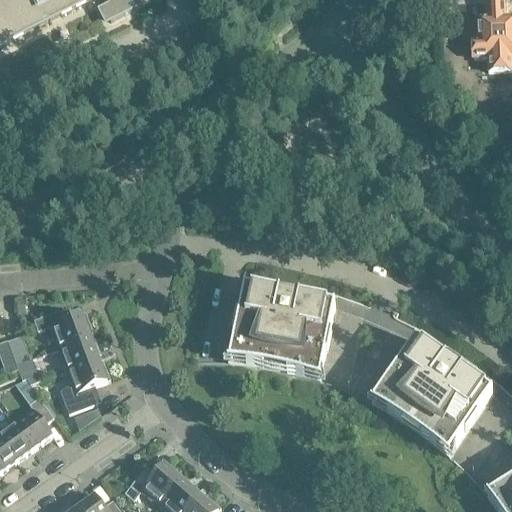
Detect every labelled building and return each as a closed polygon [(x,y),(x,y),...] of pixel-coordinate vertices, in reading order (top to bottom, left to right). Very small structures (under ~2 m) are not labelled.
[(0,0),(0,48),(74,10),(94,0),(105,0),(108,6),(104,8),(111,21),(109,22),(111,24),(158,0),(0,0)] [(478,43),(472,44),(473,61),(488,60),(489,74),(511,72),(511,57),(507,58),(506,30),(511,29),(511,10),(504,11),(504,3),(483,4),(484,20),(477,21),(478,43)] [(397,203),(382,185),(374,191),(390,210),(397,203)] [(245,292),(229,368),(239,369),(249,370),(258,371),(273,374),(282,376),(297,379),(306,382),(316,385),(320,386),(335,310),(334,309),(334,311),(300,304),(303,290),(282,286),(279,300),(246,293),(246,292),(245,292)] [(25,303),(17,304),(19,316),(26,315),(25,303)] [(58,353),(90,341),(90,339),(93,338),(85,318),(65,325),(61,314),(34,324),(38,336),(50,331),(58,353)] [(8,346),(17,371),(32,365),(31,363),(22,341),(8,346)] [(92,344),(90,341),(58,353),(66,375),(99,363),(96,355),(99,354),(95,343),(92,344)] [(8,346),(0,349),(0,361),(6,378),(18,374),(17,371),(8,346)] [(415,346),(372,408),(395,421),(408,430),(448,460),(491,398),(462,378),(470,366),(452,354),(443,365),(415,346)] [(99,363),(66,375),(71,388),(60,396),(67,414),(94,404),(90,392),(111,385),(103,365),(100,366),(99,363)] [(14,427),(34,454),(52,441),(44,430),(54,423),(39,402),(29,409),(33,414),(14,427)] [(14,427),(0,437),(0,442),(17,467),(34,454),(14,427)] [(0,442),(0,478),(17,467),(0,442)] [(159,511),(182,484),(180,483),(183,480),(167,466),(153,483),(144,475),(124,497),(134,505),(142,496),(159,511)] [(182,484),(159,511),(160,511),(189,511),(200,500),(193,494),(196,491),(187,484),(185,487),(182,484)] [(511,511),(511,488),(487,504),(492,511),(511,511)] [(200,500),(189,511),(219,511),(205,499),(203,502),(200,500)] [(95,500),(78,511),(118,511),(113,505),(103,511),(95,500)]
